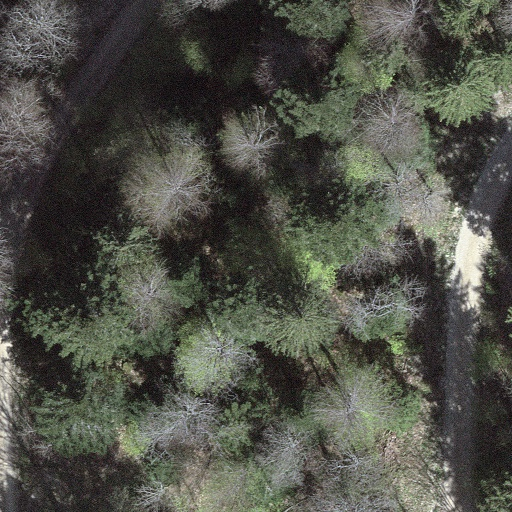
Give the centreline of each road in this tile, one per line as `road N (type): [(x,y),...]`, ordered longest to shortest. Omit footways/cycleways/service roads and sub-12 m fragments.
road 1 (track): [(511,146),(472,241),(456,511)]
road 2 (track): [(0,277),(13,215),(41,146),(135,0)]
road 3 (track): [(8,511),(0,342)]
